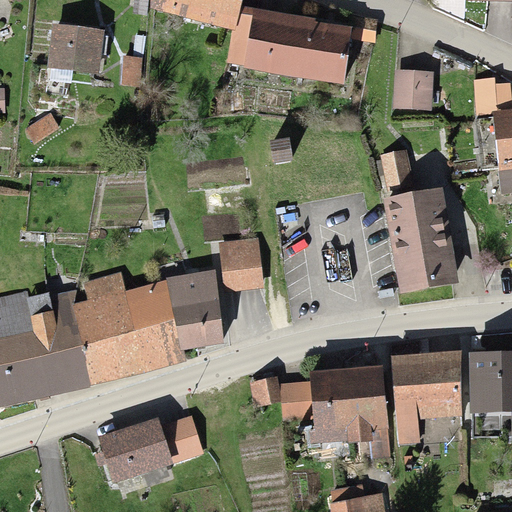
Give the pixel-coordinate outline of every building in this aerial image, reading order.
[(234,0),(141,0),(139,13),(183,23),(178,44),(222,54),(234,0)] [(458,0),(459,8),(511,8),(510,0),(458,0)] [(339,39),(247,20),(236,73),(327,92),(339,39)] [(95,40),(47,37),(45,74),(93,77),(95,40)] [(428,78),(392,78),(392,114),(428,114),(428,78)] [(487,87),(472,86),(472,114),(507,114),(507,91),(487,91),(487,87)] [(511,116),(508,117),(488,118),(492,175),(511,174),(511,116)] [(406,153),(378,157),(382,185),(410,181),(406,153)] [(441,187),(390,195),(406,292),(457,284),(441,187)] [(255,245),(220,249),(225,288),(260,284),(255,245)] [(0,414),(218,352),(198,281),(127,301),(119,276),(82,287),(88,306),(73,311),(69,298),(22,311),(19,300),(0,303),(0,414)] [(393,288),(378,291),(379,297),(387,296),(394,294),(393,288)] [(456,355),(394,356),(396,435),(458,433),(456,355)] [(511,362),(467,362),(467,423),(506,423),(506,433),(511,432),(511,362)] [(377,368),(309,373),(314,434),(382,429),(377,368)] [(277,377),(252,379),(252,397),(278,396),(277,377)] [(152,429),(96,444),(107,489),(164,474),(162,467),(193,459),(184,426),(154,434),(152,429)]
